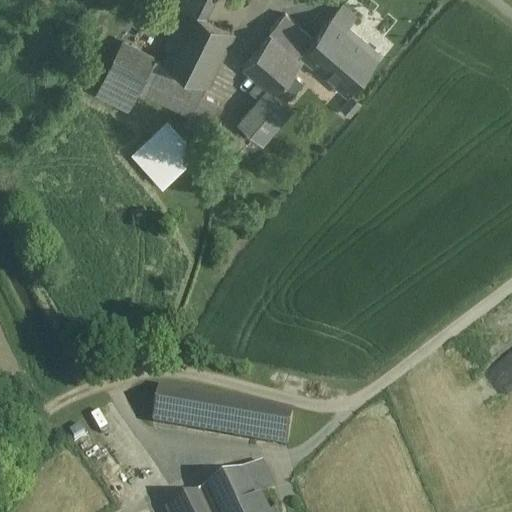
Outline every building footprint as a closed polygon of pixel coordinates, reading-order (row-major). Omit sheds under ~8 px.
[(180,0),(172,16),(185,22),(191,10),(205,17),(213,0),(180,0)] [(357,17),(343,5),(334,16),(348,28),(357,17)] [(205,17),(191,10),(185,22),(165,63),(124,42),(108,73),(135,87),(191,116),(192,116),(203,94),(234,32),(205,17)] [(285,14),(270,31),(272,34),(244,66),(251,73),(269,88),(274,93),(306,56),(322,70),(353,32),(348,28),(334,16),(314,39),(285,14)] [(353,32),(322,70),(349,94),(380,55),(353,32)] [(135,87),(108,73),(99,91),(126,105),(135,87)] [(269,88),(251,73),(242,84),(259,99),(269,88)] [(296,77),(282,93),(289,100),(303,83),(296,77)] [(259,99),(240,121),(264,142),(292,108),(274,93),(269,88),(259,99)] [(224,106),(204,96),(204,94),(203,94),(192,116),(191,116),(187,125),(209,136),(224,106)] [(171,131),(141,160),(163,183),(193,155),(171,131)] [(293,413),(160,389),(154,423),(287,446),(293,413)] [(257,466),(246,472),(258,496),(269,491),(257,466)] [(246,472),(167,511),(168,511),(250,511),(262,506),(258,496),(246,472)]
